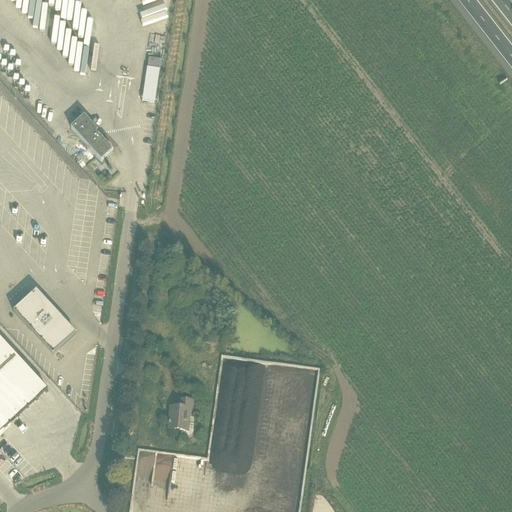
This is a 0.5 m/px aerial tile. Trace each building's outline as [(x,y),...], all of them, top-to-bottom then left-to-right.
[(157,103),(162,59),(149,58),(144,101),(157,103)] [(96,133),(98,132),(84,117),(71,129),(101,162),(113,152),(96,133)] [(53,355),(75,335),(37,292),(15,313),(53,355)] [(0,429),(45,389),(0,340),(0,429)] [(170,432),(193,432),(193,400),(180,400),(179,407),(170,407),(170,432)]
